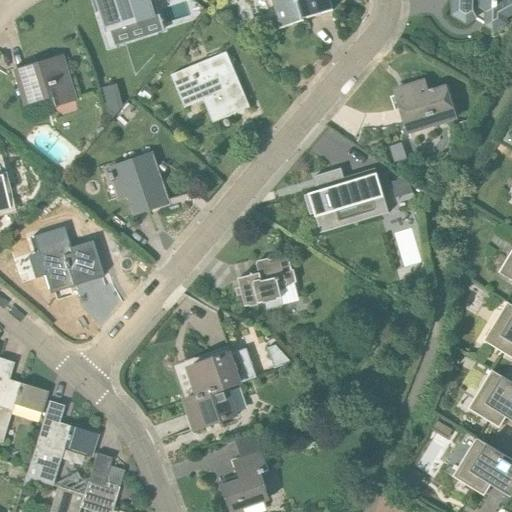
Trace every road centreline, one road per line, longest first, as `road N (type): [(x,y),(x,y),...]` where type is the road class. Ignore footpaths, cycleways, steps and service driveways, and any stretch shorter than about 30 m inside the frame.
road 1 (residential): [(82,376),(382,29),(389,0)]
road 2 (residential): [(165,511),(126,419),(82,376)]
